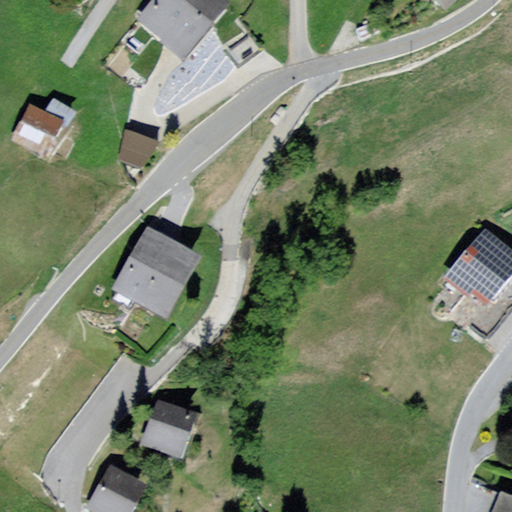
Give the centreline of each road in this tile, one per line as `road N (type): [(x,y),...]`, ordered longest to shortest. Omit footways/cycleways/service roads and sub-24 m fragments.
road 1 (residential): [(332,64),(239,201),(229,287),(217,315),(83,451),(75,511)]
road 2 (residential): [(0,358),(141,199),(247,104),(269,86),(332,64)]
road 3 (residential): [(332,64),(443,33),(496,0)]
road 4 (tertiary): [(511,355),(469,417),(452,511)]
